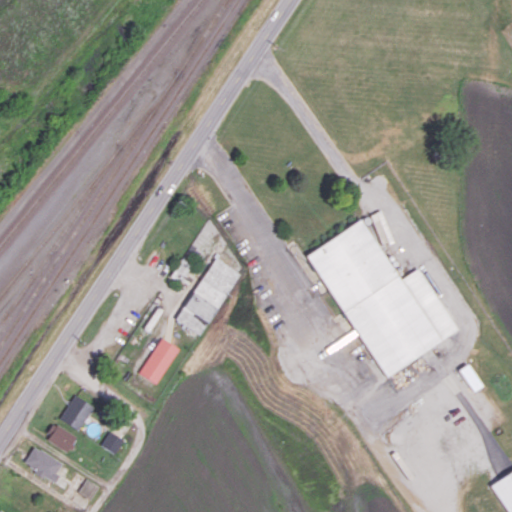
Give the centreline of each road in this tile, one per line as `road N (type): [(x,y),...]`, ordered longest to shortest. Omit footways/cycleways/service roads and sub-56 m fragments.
road 1 (secondary): [(0,441),(287,0)]
road 2 (residential): [(365,408),(199,138)]
